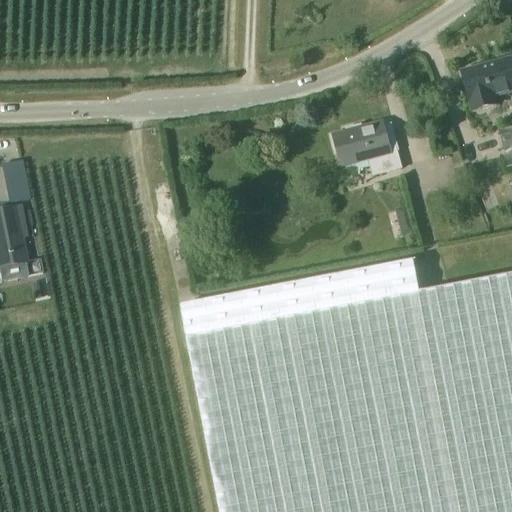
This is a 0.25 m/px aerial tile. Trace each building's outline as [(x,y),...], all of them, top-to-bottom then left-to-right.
[(511,60),(461,74),(472,114),(496,107),(494,99),(511,93),(511,60)] [(340,169),(354,165),(369,162),(373,180),(401,173),(397,155),(391,156),(383,123),(361,128),(361,127),(345,131),(345,133),(332,137),(340,169)] [(511,130),(499,134),(505,158),(503,159),(506,171),(511,169),(511,130)] [(12,205),(30,201),(27,188),(9,192),(12,205)] [(0,212),(0,269),(26,264),(15,209),(0,212)] [(413,265),(181,309),(219,511),(511,511),(511,278),(419,297),(413,265)]
